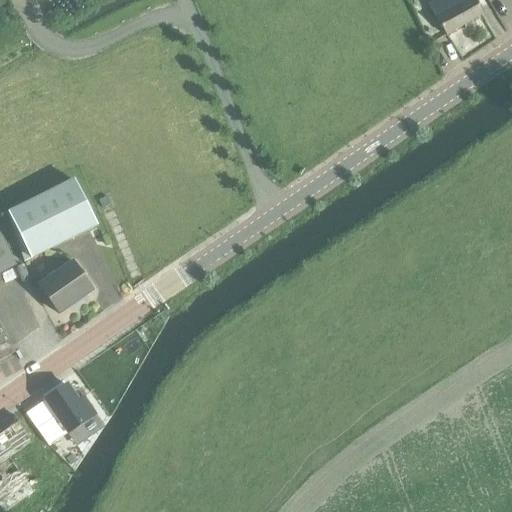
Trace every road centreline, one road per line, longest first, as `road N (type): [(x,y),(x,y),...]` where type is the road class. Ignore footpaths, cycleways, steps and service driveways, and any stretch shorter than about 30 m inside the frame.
road 1 (tertiary): [(0,399),(511,60)]
road 2 (track): [(195,17),(157,15),(107,43),(66,51),(42,34),(38,0)]
